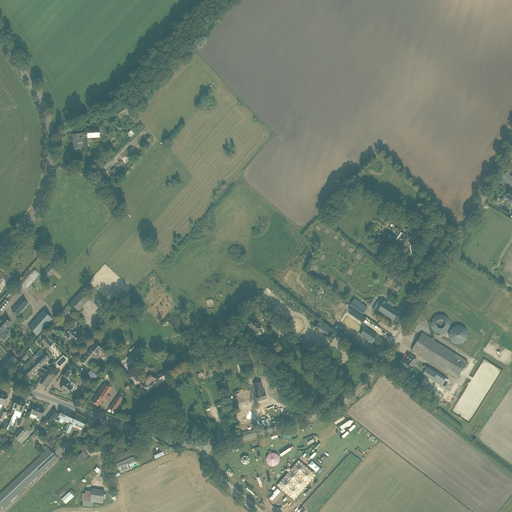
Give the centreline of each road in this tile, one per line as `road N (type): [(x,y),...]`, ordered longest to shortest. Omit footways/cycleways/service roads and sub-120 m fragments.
road 1 (unclassified): [(204,445),(321,414),(355,393),(511,146)]
road 2 (tertiary): [(0,255),(31,219),(50,167),(45,115),(0,39)]
road 3 (unclassified): [(204,445),(153,436),(0,381)]
